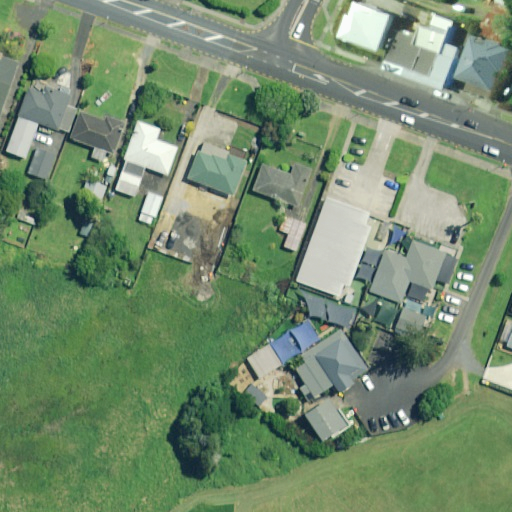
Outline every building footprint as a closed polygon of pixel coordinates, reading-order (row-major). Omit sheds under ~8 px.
[(390,52),(398,30),(403,16),(367,3),(362,16),(359,15),(351,38),(390,52)] [(466,49),(452,44),(456,32),(439,26),(437,30),(428,27),(424,38),(421,37),(426,24),(407,18),(403,30),(400,30),(397,39),(401,40),(399,44),(392,65),(391,69),(451,91),(452,86),(456,76),(466,49)] [(503,74),(511,50),(472,36),(456,78),(493,92),(500,73),(503,74)] [(0,122),(21,61),(3,55),(2,59),(0,58),(0,122)] [(70,88),(63,85),(62,89),(47,84),(45,91),(31,86),(30,86),(20,115),(21,115),(8,150),(28,157),(30,152),(41,122),(61,129),(62,127),(69,129),(71,130),(79,108),(77,107),(70,104),(74,93),(71,93),(72,88),(70,88)] [(127,121),(125,121),(108,114),(106,119),(82,109),(72,137),(103,149),(102,151),(109,154),(110,151),(116,153),(127,121)] [(159,138),(161,130),(162,128),(140,120),(127,158),(129,159),(118,188),(137,195),(138,194),(144,176),(147,170),(148,166),(170,174),(180,146),(174,144),(162,139),(159,138)] [(250,160),(245,158),(231,152),(232,151),(206,141),(203,150),(201,150),(190,177),(202,181),(227,192),(236,195),(250,160)] [(48,179),(58,154),(39,147),(36,154),(29,172),(48,179)] [(301,206),(315,168),(298,162),(293,173),(265,163),(255,189),(289,202),(301,206)] [(108,185),(89,178),(83,194),(102,201),(108,185)] [(164,196),(157,194),(150,191),(148,198),(143,211),(157,217),(164,196)] [(294,281),(337,296),(341,285),(347,287),(368,227),(362,225),(366,213),(323,198),(294,281)] [(21,209),(18,217),(34,223),(36,218),(26,215),(27,212),(21,209)] [(233,209),(229,215),(235,220),(239,214),(233,209)] [(308,223),(304,222),(286,215),(281,229),(291,233),(288,240),(287,243),(286,245),(298,250),(308,223)] [(86,220),(81,233),(90,236),(95,222),(86,220)] [(185,232),(172,227),(163,224),(162,225),(156,241),(152,239),(149,246),(154,248),(156,244),(177,251),(185,232)] [(430,288),(445,250),(440,248),(439,252),(410,241),(403,258),(383,250),(367,289),(366,291),(397,303),(406,280),(429,290),(430,288)] [(421,313),(425,304),(416,301),(412,309),(407,307),(397,330),(396,331),(420,340),(425,326),(428,327),(431,320),(428,319),(429,316),(421,313)] [(369,367),(345,332),(343,328),(303,355),(307,361),(298,367),(308,384),(302,388),(307,395),(314,391),(317,397),(335,386),(338,391),(341,389),(343,393),(358,383),(356,378),(370,369),(369,367)] [(262,378),(285,363),(272,344),(249,359),(262,378)] [(511,365),(511,366),(508,364),(500,385),(511,389),(511,365)] [(257,385),(254,383),(237,369),(229,379),(261,406),(270,396),(257,385)] [(481,383),(497,390),(499,385),(483,378),(481,383)] [(352,425),(338,406),(332,398),(310,414),(328,441),(337,435),(338,437),(345,432),(344,431),(352,425)] [(290,421),(284,416),(281,421),(287,425),(290,421)]
